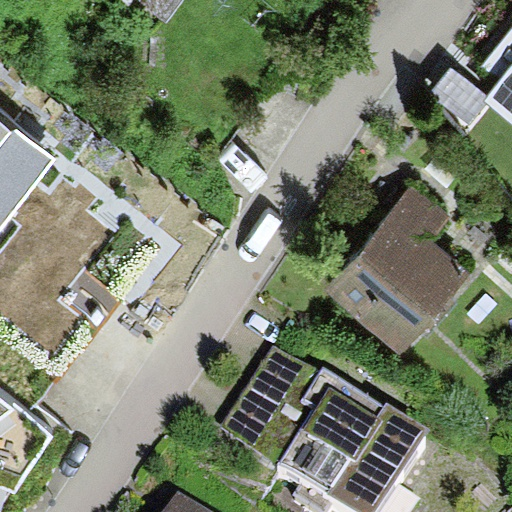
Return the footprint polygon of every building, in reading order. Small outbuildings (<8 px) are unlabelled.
[(173,0),(149,0),(165,12),(173,0)] [(501,74),(488,91),(511,110),(511,23),(483,60),(501,74)] [(0,101),(0,216),(56,145),(0,101)] [(446,208),(409,177),(318,287),(403,356),(472,273),(424,234),(446,208)] [(380,511),(423,442),(272,349),(218,437),(302,489),(296,499),(316,511),(329,511),(333,506),(343,511),(380,511)] [(0,502),(54,423),(0,386),(0,502)] [(211,511),(176,489),(160,511),(211,511)]
